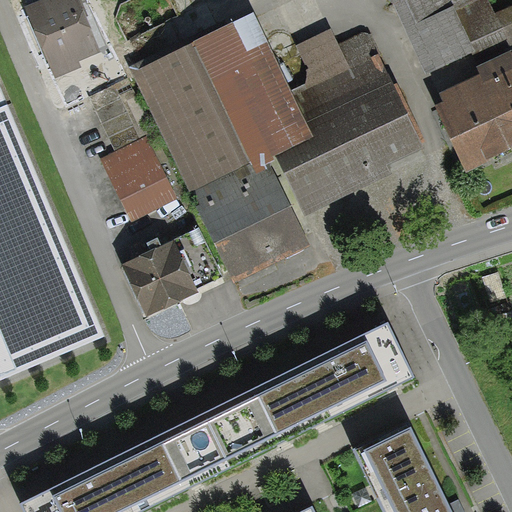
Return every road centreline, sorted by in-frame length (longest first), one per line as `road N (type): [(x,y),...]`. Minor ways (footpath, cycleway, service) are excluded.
road 1 (residential): [(153,371),(0,7)]
road 2 (tertiary): [(407,260),(153,371)]
road 3 (unknown): [(502,227),(402,17),(384,0)]
road 4 (residential): [(407,260),(511,481)]
road 5 (tertiary): [(153,371),(0,451)]
